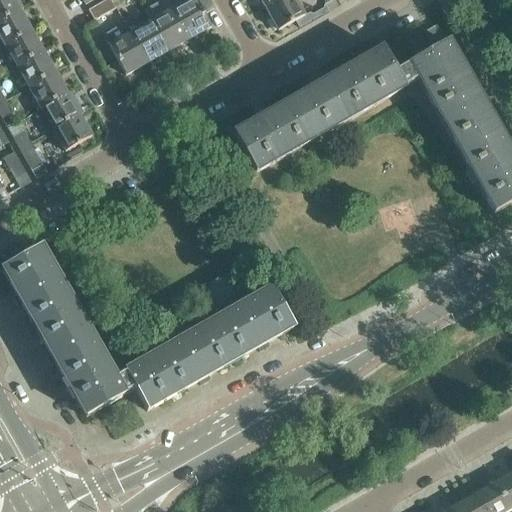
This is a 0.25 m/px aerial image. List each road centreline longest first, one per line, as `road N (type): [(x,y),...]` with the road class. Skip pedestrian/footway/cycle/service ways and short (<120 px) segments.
road 1 (tertiary): [(78,511),(511,261)]
road 2 (residential): [(127,147),(41,0)]
road 3 (residential): [(366,504),(511,421)]
road 4 (residential): [(127,147),(264,69)]
road 5 (residential): [(0,219),(127,147)]
road 6 (residential): [(264,69),(387,0)]
